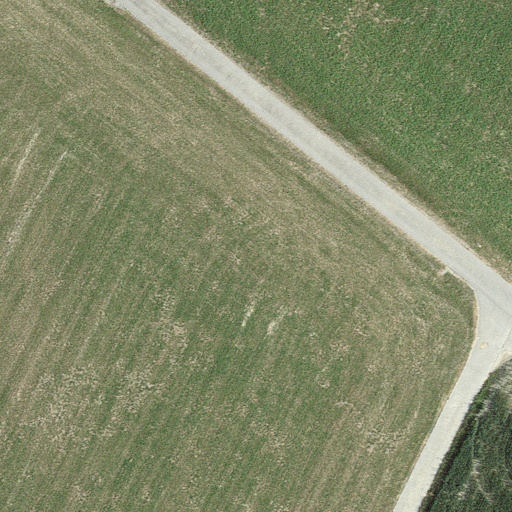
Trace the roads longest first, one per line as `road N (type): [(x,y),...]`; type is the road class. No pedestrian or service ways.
road 1 (track): [(511,289),(148,0)]
road 2 (track): [(433,511),(511,355)]
